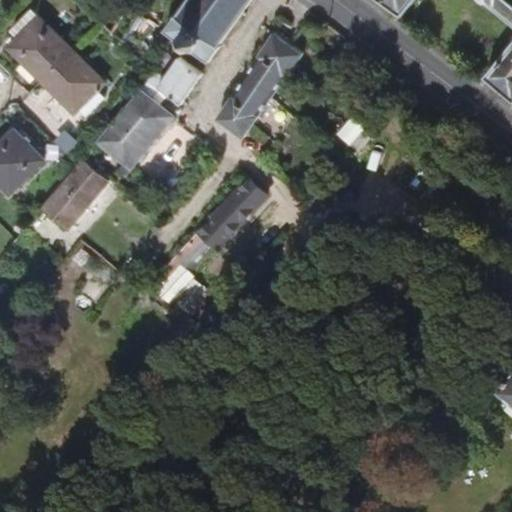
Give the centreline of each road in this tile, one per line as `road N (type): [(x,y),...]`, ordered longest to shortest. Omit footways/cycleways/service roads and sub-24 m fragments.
road 1 (primary): [(511,134),(335,0)]
road 2 (unknown): [(264,0),(197,108)]
